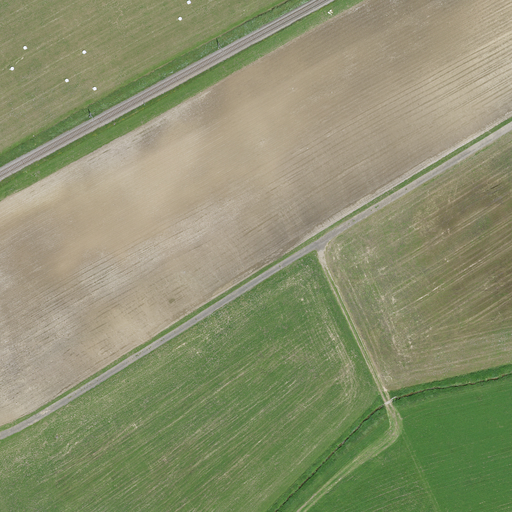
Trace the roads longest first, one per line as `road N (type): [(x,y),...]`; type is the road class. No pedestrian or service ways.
road 1 (track): [(393,418),(325,266),(324,241),(511,126)]
road 2 (track): [(0,440),(324,241)]
